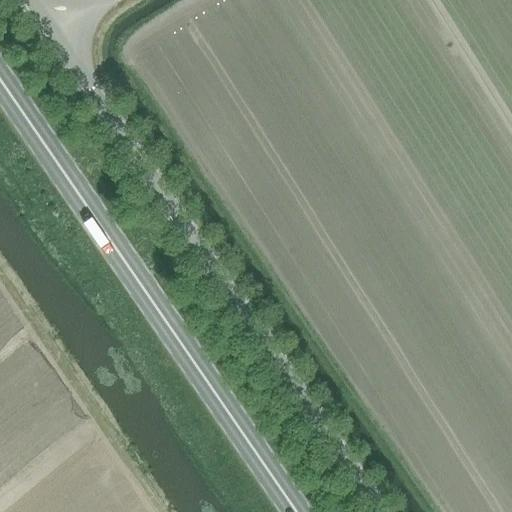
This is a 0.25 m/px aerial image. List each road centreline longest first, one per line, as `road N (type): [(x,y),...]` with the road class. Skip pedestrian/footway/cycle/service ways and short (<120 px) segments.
road 1 (unclassified): [(382,511),(52,29)]
road 2 (primary): [(299,511),(0,75)]
